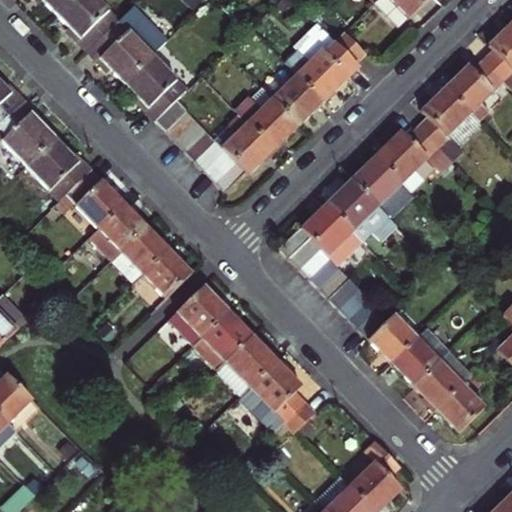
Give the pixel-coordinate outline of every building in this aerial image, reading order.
[(35,14),(53,32),(80,6),(74,0),(18,0),(17,1),(32,16),(35,14)] [(370,26),(380,16),(364,0),(345,0),(345,1),(370,26)] [(364,0),(380,16),(396,0),(364,0)] [(418,0),(396,0),(380,16),(404,41),(432,14),(418,0)] [(81,5),(80,6),(53,32),(70,50),(67,52),(85,71),(116,41),(81,5)] [(199,19),(188,8),(179,17),(190,28),(199,19)] [(394,51),(404,41),(380,16),(370,26),(394,51)] [(109,89),(121,103),(149,75),(164,60),(131,26),(116,41),(85,71),(106,92),(109,89)] [(359,65),(366,57),(344,36),(336,44),(359,65)] [(485,72),(476,81),(496,101),(505,92),(508,94),(511,89),(511,47),(506,42),(480,67),(485,72)] [(340,55),(330,64),(353,87),(362,78),(340,55)] [(349,100),(344,95),(353,87),(330,64),(322,73),(319,70),(306,83),(295,72),(282,85),(286,89),(295,98),(322,125),(349,100)] [(152,142),(173,123),(185,112),(149,75),(121,103),(134,116),(131,120),(152,142)] [(476,81),(464,92),(460,87),(435,111),(460,136),(473,123),(496,101),(476,81)] [(271,122),(295,98),(286,89),(262,112),(271,122)] [(298,148),(322,125),(295,98),(271,122),(298,148)] [(438,157),(460,136),(435,111),(412,134),(417,139),(407,149),(441,184),(453,172),(438,157)] [(246,146),(271,122),(262,112),(237,136),(246,146)] [(0,172),(5,178),(34,151),(15,131),(18,128),(3,113),(0,115),(0,172)] [(271,122),(246,146),(273,173),(298,148),(271,122)] [(184,134),(173,123),(152,142),(164,155),(184,134)] [(469,146),(482,133),(473,123),(460,136),(469,146)] [(174,165),(194,144),(184,134),(164,155),(174,165)] [(214,165),(220,171),(246,146),(237,136),(211,161),(214,165)] [(185,176),(205,155),(194,144),(174,165),(185,176)] [(244,195),(247,198),(273,173),(246,146),(220,171),(224,174),(234,185),(244,195)] [(442,185),(441,184),(407,149),(399,157),(395,152),(369,177),(396,205),(405,214),(415,204),(406,195),(418,184),(430,196),(442,185)] [(34,151),(5,178),(40,214),(50,204),(71,184),(53,165),(50,168),(34,151)] [(185,176),(194,185),(214,165),(211,161),(205,155),(185,176)] [(194,185),(204,195),(224,174),(220,171),(214,165),(194,185)] [(214,206),(234,185),(224,174),(204,195),(214,206)] [(369,177),(346,199),(374,227),(396,205),(369,177)] [(103,217),(71,184),(50,204),(58,212),(54,216),(78,242),(103,217)] [(224,216),(244,195),(234,185),(214,206),(224,216)] [(374,227),(346,199),(322,223),(349,251),(374,227)] [(54,216),(58,212),(50,204),(40,214),(35,219),(67,253),(78,242),(54,216)] [(78,242),(101,265),(126,241),(103,217),(78,242)] [(325,274),(349,251),(322,223),(298,246),(307,256),(317,266),(325,274)] [(349,251),(359,261),(384,237),(374,227),(349,251)] [(124,290),(149,266),(126,241),(101,265),(124,290)] [(328,277),(335,284),(359,261),(349,251),(325,274),(328,277)] [(286,276),(296,287),(317,266),(307,256),(286,276)] [(101,265),(90,275),(114,300),(124,290),(101,265)] [(124,290),(144,310),(169,286),(149,266),(124,290)] [(328,277),(325,274),(317,266),(296,287),(307,298),(328,277)] [(337,286),(335,284),(328,277),(307,298),(315,307),(337,286)] [(315,307),(325,317),(347,296),(337,286),(315,307)] [(325,317),(335,327),(357,307),(347,296),(325,317)] [(188,304),(153,338),(179,365),(215,332),(188,304)] [(335,327),(345,338),(366,317),(357,307),(335,327)] [(366,317),(345,338),(355,348),(373,330),(376,327),(366,317)] [(0,361),(20,342),(0,320),(0,361)] [(511,326),(509,324),(499,334),(511,347),(511,326)] [(355,348),(364,358),(382,340),(373,330),(355,348)] [(238,356),(215,332),(179,365),(203,390),(238,356)] [(386,381),(412,355),(390,332),(382,340),(364,358),(386,381)] [(412,355),(434,378),(443,370),(421,347),(412,355)] [(511,367),(511,349),(503,358),(511,367)] [(412,355),(386,381),(407,404),(434,378),(412,355)] [(227,415),(261,381),(238,356),(203,390),(227,415)] [(511,388),(511,367),(503,358),(492,369),(511,388)] [(407,404),(430,427),(458,401),(466,393),(443,370),(434,378),(407,404)] [(280,412),(286,407),(261,381),(227,415),(263,452),(271,444),(281,435),(292,424),(280,412)] [(0,436),(20,417),(0,395),(0,436)] [(451,449),(480,424),(458,401),(430,427),(451,449)] [(289,443),(300,432),(292,424),(281,435),(289,443)] [(271,444),(279,452),(289,443),(281,435),(271,444)] [(407,493),(403,487),(383,465),(371,477),(379,485),(353,510),(354,511),(396,511),(400,508),(396,504),(407,493)] [(341,511),(348,506),(336,492),(315,511),(341,511)] [(511,511),(511,506),(504,499),(490,511),(511,511)] [(21,511),(22,511),(13,502),(1,511),(21,511)]
